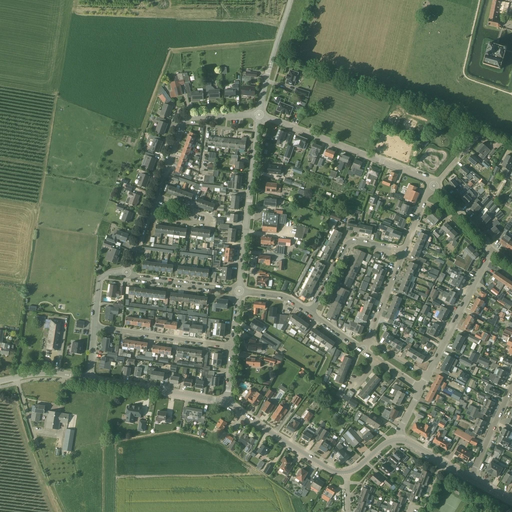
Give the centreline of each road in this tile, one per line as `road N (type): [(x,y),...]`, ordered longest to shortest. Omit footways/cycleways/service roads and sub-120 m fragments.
road 1 (unclassified): [(433,186),(259,113)]
road 2 (unclassified): [(239,290),(259,113)]
road 3 (residential): [(156,194),(185,120),(259,113)]
road 4 (tertiary): [(346,472),(330,470),(226,402)]
road 5 (tertiary): [(226,402),(88,378)]
road 6 (residential): [(428,375),(491,250)]
road 7 (residential): [(232,347),(95,327)]
road 8 (residential): [(310,312),(351,241),(403,252)]
road 9 (residential): [(147,217),(206,224),(208,215),(156,194)]
